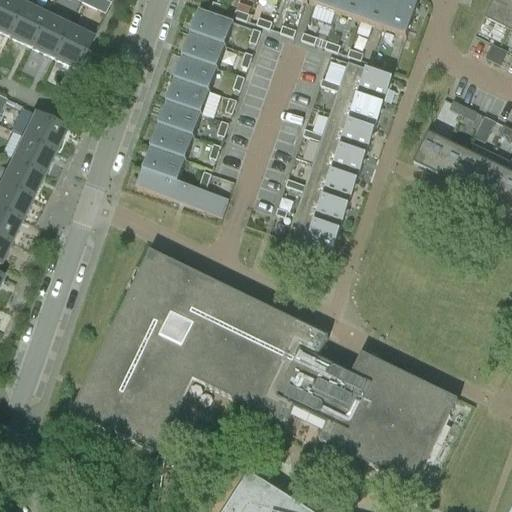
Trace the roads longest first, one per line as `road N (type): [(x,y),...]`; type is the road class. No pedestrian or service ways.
road 1 (residential): [(86,210),(332,321),(428,55)]
road 2 (residential): [(0,440),(86,210)]
road 3 (residential): [(86,210),(161,0)]
